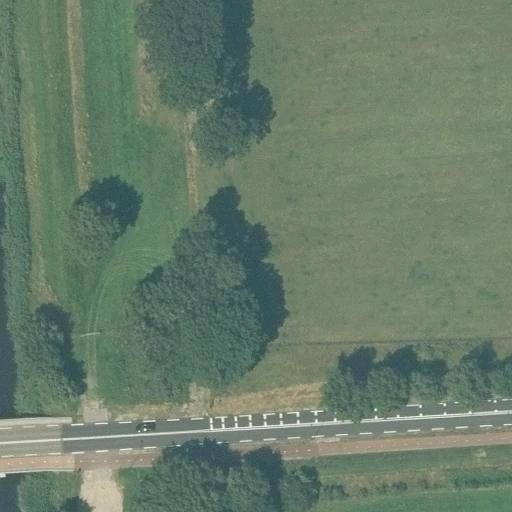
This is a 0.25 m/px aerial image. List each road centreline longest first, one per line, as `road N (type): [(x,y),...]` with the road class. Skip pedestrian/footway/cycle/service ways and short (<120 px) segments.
road 1 (tertiary): [(0,444),(511,412)]
road 2 (track): [(93,461),(86,335)]
